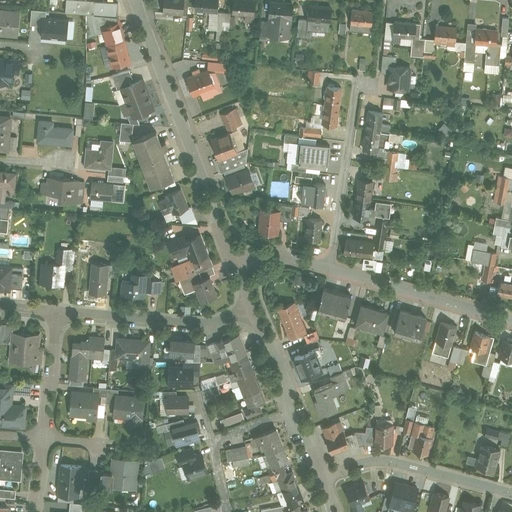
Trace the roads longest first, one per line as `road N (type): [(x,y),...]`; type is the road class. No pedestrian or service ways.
road 1 (residential): [(231,255),(133,0)]
road 2 (residential): [(316,478),(386,461),(511,494)]
road 3 (residential): [(56,311),(207,320),(247,303)]
road 4 (residential): [(329,268),(511,320)]
road 5 (residential): [(329,268),(361,86)]
road 6 (residential): [(56,311),(44,437)]
